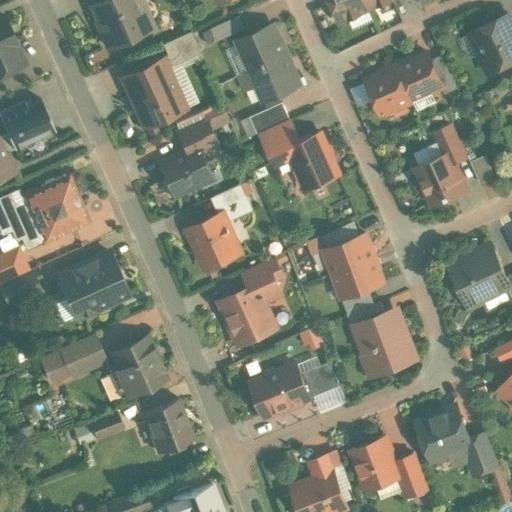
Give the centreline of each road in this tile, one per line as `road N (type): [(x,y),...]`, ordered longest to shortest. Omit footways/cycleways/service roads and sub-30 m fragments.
road 1 (residential): [(37,0),(232,458)]
road 2 (residential): [(405,249),(451,372),(232,458)]
road 3 (residential): [(326,69),(405,249)]
road 4 (residential): [(326,69),(467,0)]
